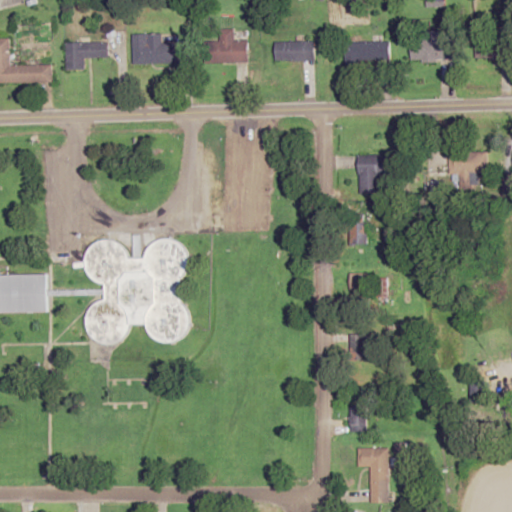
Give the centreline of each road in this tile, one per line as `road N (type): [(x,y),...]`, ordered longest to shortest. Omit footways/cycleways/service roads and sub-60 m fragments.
road 1 (residential): [(0,120),(511,103)]
road 2 (residential): [(277,502),(315,503),(324,109)]
road 3 (residential): [(70,118),(78,194),(105,217),(139,222),(178,201),(189,178),(190,114)]
road 4 (residential): [(277,502),(0,495)]
